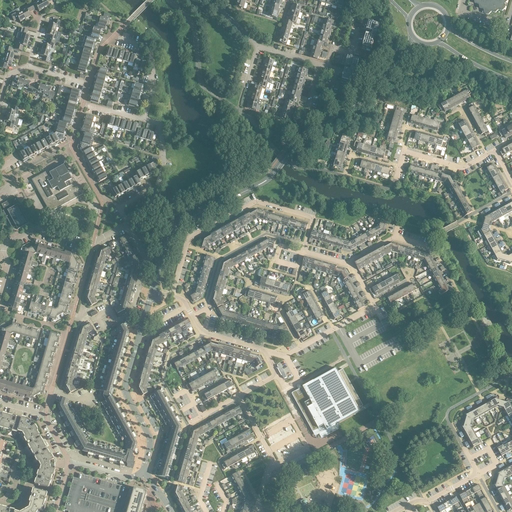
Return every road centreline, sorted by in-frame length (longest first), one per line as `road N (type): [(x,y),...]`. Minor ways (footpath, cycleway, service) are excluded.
road 1 (residential): [(303,251),(310,220),(256,203),(190,237),(172,297)]
road 2 (tertiary): [(143,473),(150,439),(124,388),(152,291)]
road 3 (tertiary): [(274,173),(302,140),(391,73)]
road 4 (residential): [(127,223),(145,258),(138,290),(131,313),(115,321),(104,302)]
road 5 (residential): [(3,247),(37,230),(88,244),(127,223)]
road 6 (residential): [(270,364),(261,350),(205,334),(183,300),(172,297)]
road 7 (residential): [(256,511),(268,452),(237,396)]
